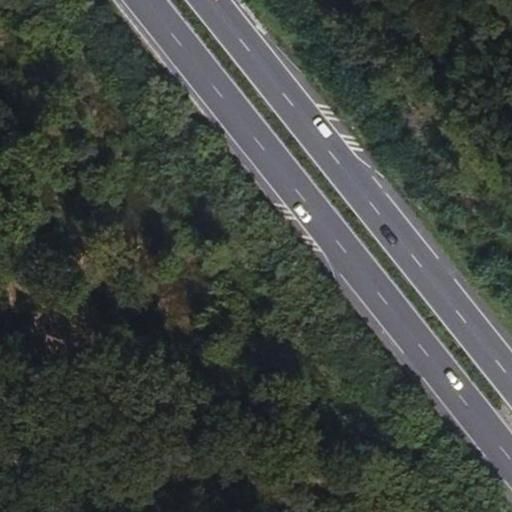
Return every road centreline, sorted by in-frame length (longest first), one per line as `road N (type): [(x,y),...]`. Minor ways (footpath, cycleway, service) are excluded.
road 1 (primary): [(144,0),(511,461)]
road 2 (primary): [(511,388),(202,0)]
